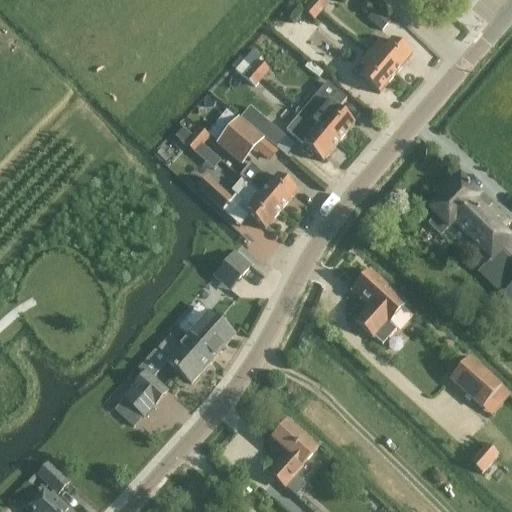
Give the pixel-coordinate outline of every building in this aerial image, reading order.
[(304,0),(310,5),(301,14),(303,16),(304,15),(314,23),(328,7),(320,0),(304,0)] [(367,20),(382,32),(391,22),(376,10),(367,20)] [(377,42),(367,53),(396,77),(412,57),(392,41),(385,49),(377,42)] [(252,52),(243,63),(263,80),(270,72),(259,63),(262,60),(252,52)] [(353,71),(361,78),(359,80),(379,97),(396,77),(367,53),(357,65),(358,66),(353,71)] [(263,80),(243,63),(235,72),(256,88),(263,80)] [(326,83),(302,113),(339,144),(355,125),(338,111),(347,101),(326,83)] [(339,144),(302,113),(286,132),(323,163),(339,144)] [(222,142),(237,154),(249,163),(265,144),(239,122),(222,142)] [(267,123),(257,135),(276,151),(286,139),(267,123)] [(199,129),(192,137),(203,147),(210,139),(199,129)] [(183,130),(176,138),(196,155),(203,147),(192,137),(183,130)] [(217,168),(223,161),(206,145),(199,152),(217,168)] [(263,177),(253,189),(281,213),(297,193),(278,177),(271,185),(263,177)] [(233,201),(209,178),(197,191),(222,213),(233,201)] [(448,234),(483,269),(503,251),(494,241),(510,225),(510,224),(485,198),(482,201),(459,180),(429,211),(436,218),(428,226),(440,238),(447,231),(449,234),(448,234)] [(238,209),(245,215),(265,232),(281,213),(253,189),(252,190),(242,181),(231,193),(243,203),(238,209)] [(511,260),(503,251),(483,269),(478,273),(501,296),(511,307),(511,260)] [(230,294),(252,269),(235,254),(213,279),(230,294)] [(383,346),(397,331),(390,324),(407,306),(370,273),(353,293),(371,309),(357,324),(374,339),(375,338),(383,346)] [(196,329),(188,339),(214,361),(235,338),(209,315),(206,318),(198,309),(187,321),(196,329)] [(153,354),(166,364),(192,387),(214,361),(188,339),(181,346),(168,336),(153,354)] [(502,388),(470,359),(450,382),(483,411),(492,418),(510,397),(501,389),(502,388)] [(146,373),(130,392),(121,402),(145,421),(169,394),(146,373)] [(286,426),(271,442),(287,456),(269,477),(285,490),(303,470),(317,454),(286,426)] [(486,446),(470,464),(469,464),(483,476),(498,458),(486,446)] [(36,477),(57,498),(70,484),(48,465),(36,477)] [(22,507),(26,511),(68,511),(52,497),(51,497),(41,487),(22,507)]
